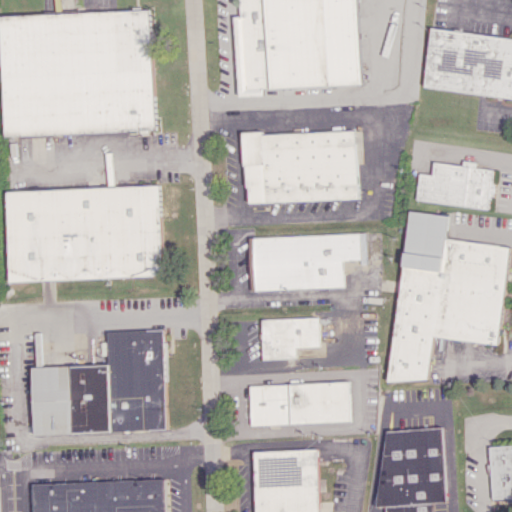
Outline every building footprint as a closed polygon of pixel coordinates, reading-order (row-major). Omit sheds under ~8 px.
[(362,84),(358,0),(240,0),(241,16),(234,16),(237,96),(259,95),(259,88),(362,84)] [(0,33),(4,135),(154,130),(149,10),(0,15),(0,33)] [(511,96),(425,85),(433,28),(511,38),(511,96)] [(244,202),(357,198),(354,130),(242,134),(244,202)] [(416,200),(487,208),(492,168),(433,162),(432,174),(419,173),(416,200)] [(10,281),(160,275),(157,185),(7,190),(10,281)] [(508,246),(445,239),(448,215),(407,211),(389,378),(427,382),(432,336),(498,343),(508,246)] [(248,290),(341,287),(340,261),(364,260),(363,233),(246,237),(248,290)] [(317,317),(260,319),(261,359),(294,358),(294,347),(317,347),(317,317)] [(35,434),(166,429),(163,329),(108,331),(109,364),(96,365),(95,364),(33,367),(35,434)] [(250,425),(349,421),(347,381),(249,385),(250,425)] [(442,427),(379,430),(383,507),(386,506),(385,511),(432,511),(432,503),(445,502),(442,427)] [(511,444),(489,446),(491,500),(511,498),(511,444)] [(254,511),(252,449),(316,446),(318,511),(254,511)] [(34,483),(34,511),(166,511),(165,479),(34,483)]
